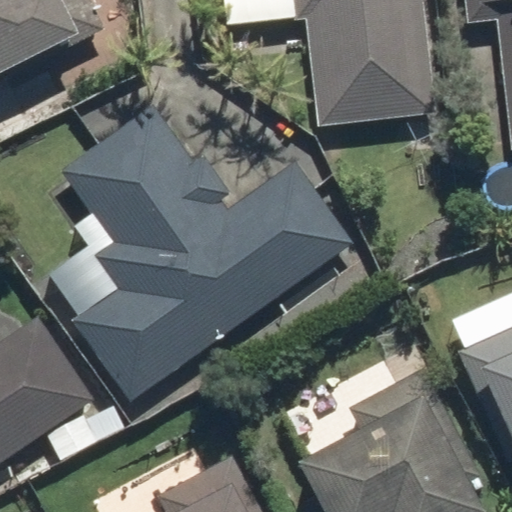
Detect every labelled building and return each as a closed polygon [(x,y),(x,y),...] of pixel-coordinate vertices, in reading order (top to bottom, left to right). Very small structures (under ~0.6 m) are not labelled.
[(0,0),(0,85),(103,32),(86,0),(0,0)] [(437,121),(422,0),(214,0),(219,34),(302,24),(315,135),(437,121)] [(511,0),(458,0),(461,31),(494,27),(508,158),(511,157),(511,0)] [(38,289),(126,411),(353,248),(294,166),(236,208),(201,160),(191,167),(150,110),(55,178),(102,243),(38,289)] [(0,466),(91,404),(35,322),(0,345),(0,466)] [(511,330),(452,358),(511,489),(511,330)] [(472,468),(422,372),(344,413),(357,438),(289,473),(309,511),(473,511),(455,477),(472,468)] [(255,511),(229,459),(150,499),(156,511),(255,511)]
